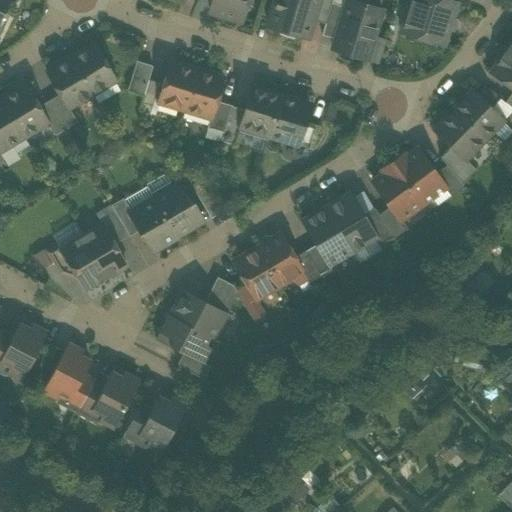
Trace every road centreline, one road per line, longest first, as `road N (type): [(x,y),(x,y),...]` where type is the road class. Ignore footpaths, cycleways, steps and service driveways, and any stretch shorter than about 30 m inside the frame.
road 1 (residential): [(77,324),(368,148),(414,106)]
road 2 (residential): [(105,4),(414,106)]
road 3 (residential): [(414,106),(510,9)]
road 4 (residential): [(0,68),(105,4)]
